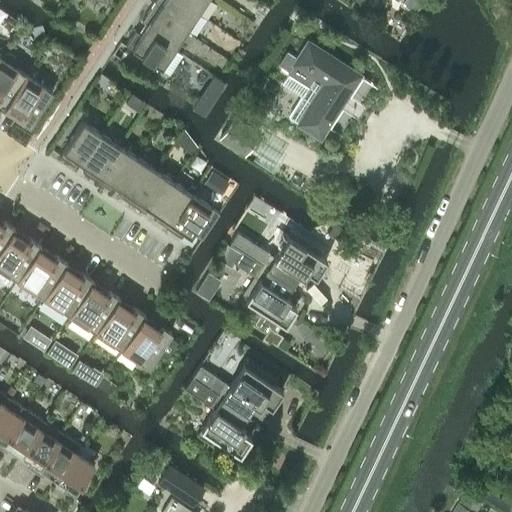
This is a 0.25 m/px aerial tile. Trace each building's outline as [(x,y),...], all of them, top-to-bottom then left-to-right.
[(154,0),(150,6),(185,29),(197,11),(179,0),(154,0)] [(204,0),(179,0),(197,11),(204,0)] [(185,29),(150,6),(141,20),(146,23),(143,28),(173,48),(185,29)] [(160,67),(173,48),(143,28),(140,33),(135,30),(125,44),(160,67)] [(289,70),(287,72),(307,85),(301,95),(288,115),(298,122),(319,136),(359,74),(308,41),(297,57),(294,62),(289,70)] [(288,51),(280,64),(289,70),(294,62),(297,57),(288,51)] [(3,107),(2,106),(25,73),(0,56),(0,106),(3,108),(3,107)] [(18,118),(29,125),(52,90),(25,73),(2,106),(3,107),(18,117),(18,118)] [(108,78),(100,73),(93,84),(100,89),(108,78)] [(206,117),(214,106),(197,95),(190,106),(206,117)] [(218,138),(240,153),(255,130),(233,115),(218,138)] [(80,163),(100,132),(82,120),(58,155),(72,164),(75,160),(80,163)] [(94,179),(117,144),(100,132),(80,163),(85,166),(82,171),(94,179)] [(115,186),(136,156),(117,144),(94,179),(108,188),(111,184),(115,186)] [(136,156),(115,186),(121,190),(118,195),(130,203),(153,168),(136,156)] [(153,168),(130,203),(144,212),(147,207),(152,211),(172,180),(153,168)] [(218,173),(212,169),(204,182),(210,185),(218,173)] [(172,180),(152,211),(157,214),(154,219),(167,228),(191,193),(172,180)] [(191,193),(167,228),(180,236),(183,231),(189,235),(192,232),(201,238),(218,212),(209,206),(209,205),(191,193)] [(2,221),(0,219),(0,245),(12,227),(13,228),(14,227),(3,219),(2,221)] [(28,238),(13,228),(12,227),(0,245),(0,267),(16,278),(38,244),(39,245),(40,244),(29,237),(28,238)] [(269,251),(261,263),(291,282),(298,272),(302,274),(305,270),(315,276),(326,259),(316,252),(320,247),(295,231),(290,228),(273,254),(269,251)] [(54,255),(39,245),(38,244),(16,278),(42,296),(64,262),(66,263),(66,262),(55,254),(54,255)] [(241,250),(233,261),(254,275),(258,277),(242,304),(258,314),(252,322),(265,331),(269,326),(275,330),(280,321),(284,324),(295,306),(286,300),(289,296),(284,293),(291,282),(261,263),(241,250)] [(81,273),(66,263),(64,262),(42,296),(68,313),(91,279),(92,280),(92,279),(81,272),(81,273)] [(107,289),(107,290),(92,280),(91,279),(68,313),(94,330),(117,297),(118,297),(118,296),(107,289)] [(133,306),(133,307),(118,297),(117,297),(94,330),(120,348),(143,314),(144,315),(144,313),(133,306)] [(159,323),(159,324),(144,315),(143,314),(120,348),(147,365),(156,352),(165,357),(176,340),(168,335),(170,331),(159,323)] [(282,389),(272,383),(276,378),(246,358),(229,384),(199,363),(191,375),(247,412),(254,402),(258,405),(261,400),(270,406),(282,389)] [(244,426),(240,423),(247,412),(191,375),(183,387),(214,407),(196,433),(226,452),(229,447),(239,454),(250,436),(241,430),(244,426)] [(0,444),(25,407),(7,395),(0,405),(0,444)] [(8,448),(19,455),(43,419),(25,407),(0,444),(0,448),(6,452),(8,448)] [(27,466),(34,471),(61,431),(43,419),(19,455),(30,462),(27,466)] [(74,450),(79,443),(61,431),(34,471),(41,476),(44,471),(55,479),(74,450)] [(74,450),(55,479),(66,486),(63,490),(71,496),(93,463),(74,450)] [(192,503),(203,486),(170,465),(159,482),(192,503)] [(195,511),(171,495),(160,511),(162,511),(195,511)] [(451,511),(477,511),(458,501),(451,511)]
